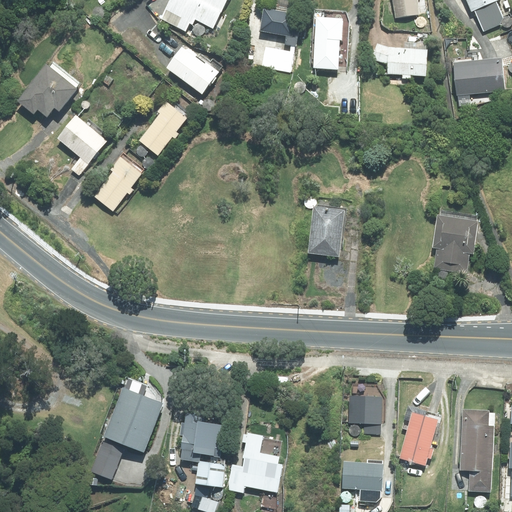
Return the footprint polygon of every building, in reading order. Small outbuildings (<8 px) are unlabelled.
[(162,22),(185,34),(190,25),(192,27),(203,7),(201,6),(202,3),(195,0),(170,0),(163,13),(166,14),(162,22)] [(216,0),(213,7),(228,15),(236,0),(216,0)] [(390,0),(395,21),(418,16),(414,0),(390,0)] [(463,0),(471,17),(473,15),(482,35),(503,26),(495,5),(502,2),(501,0),(463,0)] [(262,14),(258,34),(285,40),(284,48),(290,49),(289,54),(267,49),(263,69),(288,75),(297,32),(291,31),(294,20),(262,14)] [(315,24),(313,72),(336,73),(338,46),(339,46),(340,25),(315,24)] [(402,80),(402,83),(410,84),(410,81),(423,82),(426,57),(387,54),(376,49),(372,64),(386,70),(385,78),(402,80)] [(181,50),(165,73),(202,99),(217,77),(204,67),(202,70),(194,63),(195,61),(181,50)] [(500,65),(453,67),(455,99),(501,96),(500,65)] [(43,71),(16,107),(32,119),(35,115),(46,122),(52,114),(58,118),(75,95),(43,71)] [(158,120),(138,144),(157,159),(171,142),(173,144),(177,139),(174,136),(184,124),(164,107),(155,118),(158,120)] [(57,143),(80,161),(71,172),(78,178),(106,145),(76,120),(57,143)] [(311,146),(309,168),(330,170),(332,149),(311,146)] [(111,177),(94,199),(113,215),(127,197),(128,199),(131,194),(129,193),(139,180),(118,164),(109,175),(111,177)] [(312,213),(307,258),(337,261),(341,216),(312,213)] [(430,253),(436,254),(433,272),(466,277),(469,258),(471,259),(476,228),(435,222),(430,253)] [(121,389),(95,456),(111,462),(118,445),(142,454),(161,405),(121,389)] [(369,435),(369,445),(377,445),(377,435),(379,435),(380,425),(379,425),(380,399),(348,397),(347,424),(365,425),(364,434),(369,435)] [(406,407),(400,429),(407,431),(399,460),(424,467),(427,456),(429,457),(430,454),(427,453),(435,422),(423,419),(425,412),(406,407)] [(459,472),(468,472),(468,493),(490,494),(493,414),(487,414),(487,412),(461,411),(459,472)] [(181,453),(180,460),(197,463),(199,454),(219,458),(222,441),(183,435),(179,453),(181,453)] [(241,443),(244,444),(241,459),(243,460),(241,469),(231,467),(226,491),(241,494),(242,488),(276,494),(281,467),(276,466),(278,458),(257,454),(260,438),(246,435),(246,437),(242,437),(241,443)] [(197,463),(195,485),(221,489),(224,466),(197,463)] [(342,463),(340,490),(380,493),(382,466),(342,463)] [(133,504),(147,507),(148,499),(135,496),(133,504)] [(227,511),(230,505),(207,498),(202,511),(227,511)]
